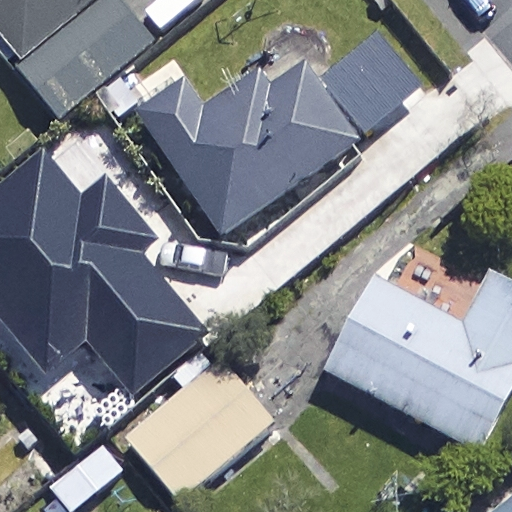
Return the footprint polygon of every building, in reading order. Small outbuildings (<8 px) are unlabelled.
[(121,0),(0,0),(0,33),(76,125),(163,53),(120,1),(121,0)] [(323,73),(363,128),(421,86),(381,31),(323,73)] [(358,145),(303,65),(269,88),(258,72),(205,109),(188,83),(138,117),(221,238),(358,145)] [(129,394),(208,331),(143,250),(157,239),(108,177),(74,204),(36,155),(0,183),(0,323),(45,379),(89,344),(129,394)] [(511,263),(511,178),(462,216),(503,271),(511,263)] [(511,416),(511,291),(501,285),(472,338),(388,292),(339,383),(486,464),(511,416)] [(279,435),(224,367),(131,443),(187,511),(279,435)] [(91,511),(131,482),(110,454),(57,494),(70,511),(91,511)]
